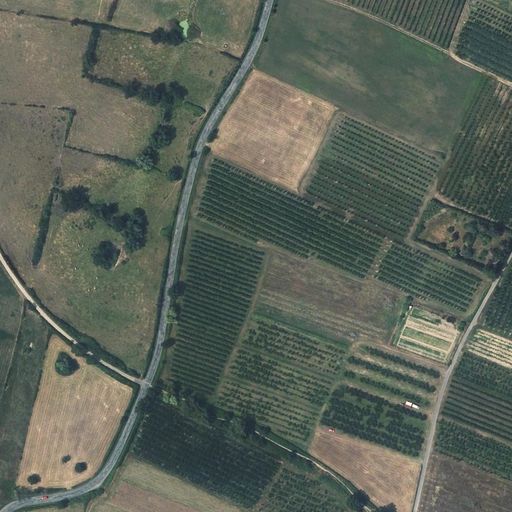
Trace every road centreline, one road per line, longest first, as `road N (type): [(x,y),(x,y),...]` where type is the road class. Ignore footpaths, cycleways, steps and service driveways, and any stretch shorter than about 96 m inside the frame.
road 1 (unclassified): [(269,0),(195,158),(157,353),(129,435),(95,485),(7,511)]
road 2 (track): [(0,256),(36,307),(78,346),(307,458),(369,511)]
road 3 (residential): [(415,511),(442,389),(511,254)]
